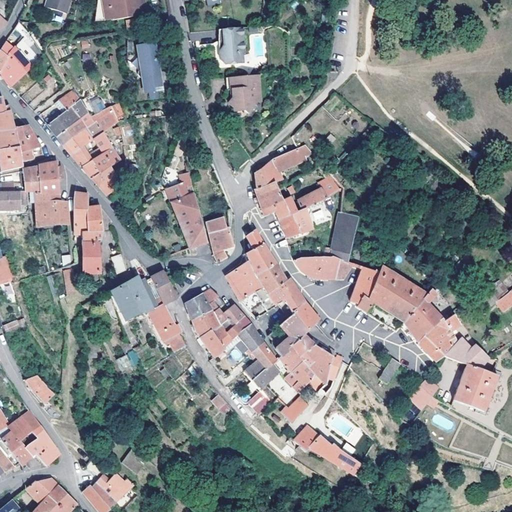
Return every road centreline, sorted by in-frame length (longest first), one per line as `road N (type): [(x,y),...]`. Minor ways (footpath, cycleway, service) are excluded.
road 1 (residential): [(0,91),(152,267),(206,270)]
road 2 (residential): [(242,200),(289,273),(393,345)]
road 3 (residential): [(175,0),(215,157),(242,200)]
road 4 (residential): [(249,421),(204,371),(175,309),(206,270)]
road 5 (residential): [(0,353),(64,455),(61,469)]
